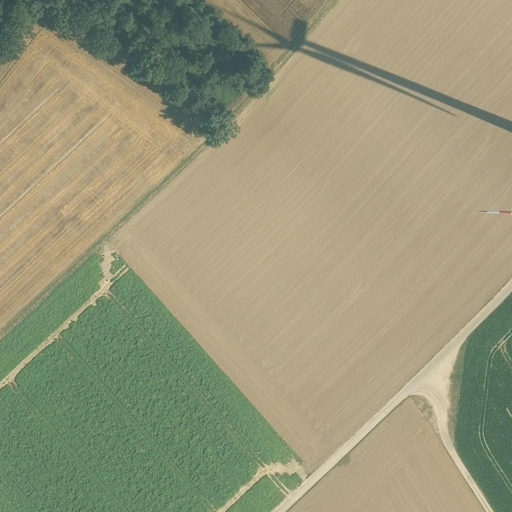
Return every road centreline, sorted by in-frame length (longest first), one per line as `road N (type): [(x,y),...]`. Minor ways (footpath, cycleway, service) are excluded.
road 1 (track): [(336,0),(216,130),(0,332)]
road 2 (track): [(281,511),(511,285)]
